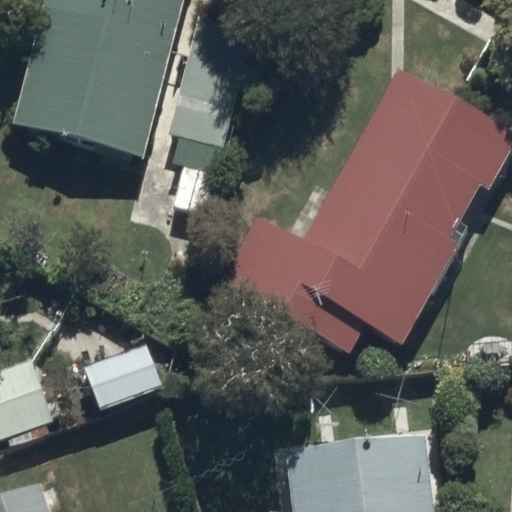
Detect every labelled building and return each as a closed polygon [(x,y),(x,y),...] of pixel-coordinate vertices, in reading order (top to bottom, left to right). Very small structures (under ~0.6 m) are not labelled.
[(141,181),(186,0),(47,0),(10,148),(141,181)] [(511,173),(511,161),(394,95),(298,264),(252,238),(218,300),(350,375),(363,351),(397,371),(457,266),(448,262),(479,208),(489,214),(511,173)] [(144,356),(76,382),(95,433),(164,407),(144,356)] [(0,465),(58,446),(33,373),(0,384),(0,465)] [(429,511),(423,458),(286,474),(290,511),(429,511)] [(45,511),(42,501),(9,511),(45,511)]
